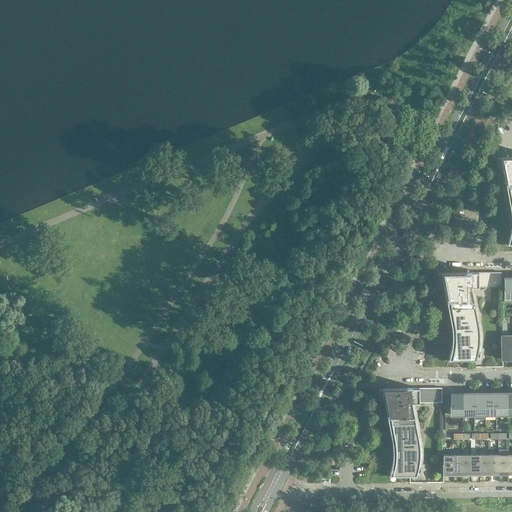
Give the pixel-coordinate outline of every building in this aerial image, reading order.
[(511,156),(500,157),(500,158),(510,210),(510,212),(510,214),(511,217),(511,221),(511,224),(510,228),(510,231),(510,234),(509,237),(509,238),(508,241),(507,243),(507,245),(511,244),(511,156)] [(478,326),(470,287),(501,287),(501,272),(440,273),(441,273),(450,325),(451,328),(451,331),(451,335),(451,338),(451,343),(451,346),(451,348),(450,353),(449,356),(448,360),(475,360),(476,357),(476,356),(477,353),(477,351),(478,347),(478,344),(478,342),(479,340),(479,337),(479,335),(478,332),(478,329),(478,326)] [(511,359),(511,348),(511,337),(502,337),(502,360),(511,359)] [(418,441),(411,403),(441,403),(441,388),(381,388),(384,406),(391,441),(392,444),(392,447),(392,450),(392,451),(392,454),(392,455),(392,458),(392,461),(391,464),(391,467),(390,468),(389,472),(389,475),(388,476),(415,476),(416,473),(417,470),(418,468),(418,466),(418,463),(419,460),(419,458),(419,455),(419,452),(419,449),(419,448),(419,445),(419,444),(418,441)] [(463,415),(463,393),(451,393),(451,415),(463,415)] [(474,415),(474,394),(474,393),(463,393),(463,415),(474,415)] [(485,415),(485,393),(474,393),(474,394),(474,415),(485,415)] [(496,415),(495,394),(495,393),(485,393),(485,415),(496,415)] [(507,415),(507,393),(495,393),(495,394),(496,415),(507,415)] [(480,475),(479,454),(470,455),(471,474),(474,474),(474,475),(480,475)] [(489,474),(489,454),(479,454),(480,475),(486,475),(486,474),(489,474)] [(498,475),(498,454),(489,454),(489,474),(492,473),(492,475),(498,475)] [(507,473),(507,454),(498,454),(498,475),(504,475),(504,473),(507,473)] [(452,474),(452,455),(442,455),(443,475),(449,475),(449,474),(452,474)] [(461,475),(461,455),(452,455),(452,474),(455,474),(455,475),(461,475)] [(471,474),(470,455),(461,455),(461,475),(467,475),(467,474),(471,474)]
